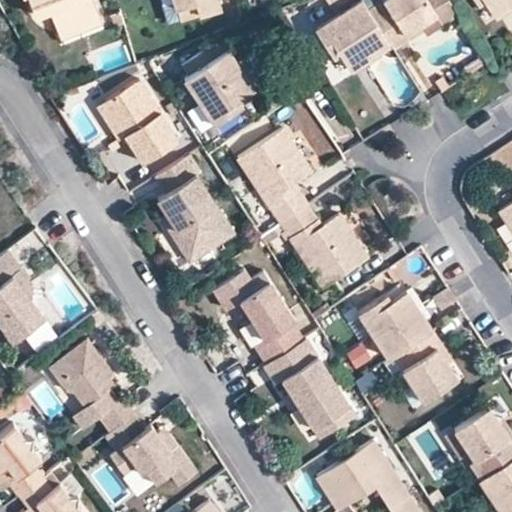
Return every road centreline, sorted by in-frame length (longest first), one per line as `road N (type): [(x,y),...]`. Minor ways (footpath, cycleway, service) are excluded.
road 1 (residential): [(0,84),(278,511)]
road 2 (residential): [(511,116),(462,148),(443,177),(448,210),(511,316)]
road 3 (unknown): [(443,177),(367,120),(319,69)]
